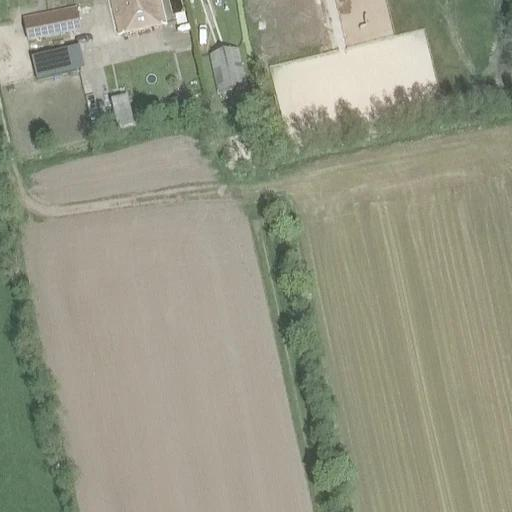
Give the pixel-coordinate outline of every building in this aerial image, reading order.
[(112,0),(121,34),(165,23),(159,0),(112,0)] [(80,32),(76,9),(22,19),(27,43),(80,32)] [(77,72),(72,50),(32,59),(37,82),(77,72)] [(246,89),(237,50),(209,57),(218,96),(246,89)] [(134,95),(117,97),(121,128),(138,125),(134,95)]
